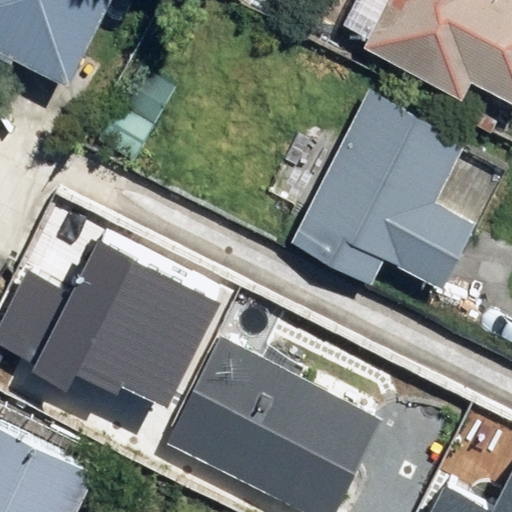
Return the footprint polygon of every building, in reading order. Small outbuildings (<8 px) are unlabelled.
[(0,0),(0,49),(65,85),(111,0),(0,0)] [(444,78),(510,112),(511,109),(511,0),(371,0),(350,42),(439,87),(444,78)] [(429,285),(459,225),(416,204),(449,143),(358,93),(279,238),(370,287),(383,263),(429,285)] [(224,328),(177,432),(359,511),(403,511),(443,424),(224,328)] [(0,423),(0,511),(63,511),(87,466),(0,423)]
